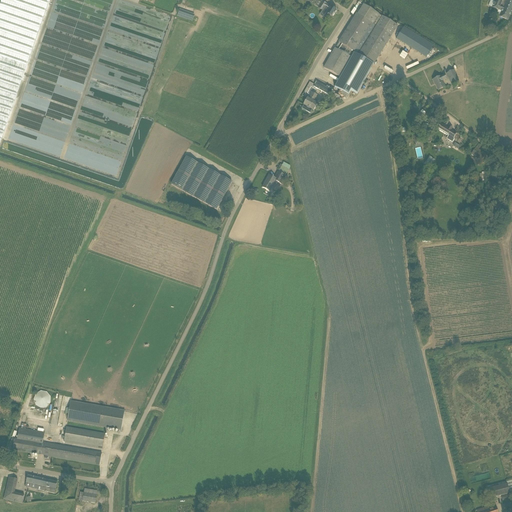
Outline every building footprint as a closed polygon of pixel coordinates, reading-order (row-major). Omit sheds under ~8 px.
[(1,0),(0,5),(0,71),(23,79),(49,0),(1,0)] [(495,0),(492,8),(498,11),(496,16),(499,17),(499,18),(508,22),(511,11),(511,1),(509,0),(495,0)] [(326,13),(332,17),(337,11),(330,7),(326,4),(322,2),(318,8),(322,11),(321,13),(322,13),(324,15),(324,16),(326,13)] [(398,26),(383,17),(377,26),(376,25),(375,26),(373,25),(379,15),(364,5),(358,15),(357,14),(335,49),(324,69),(340,78),(334,88),(348,96),(351,91),(357,94),(374,65),(373,65),(374,64),(391,36),(398,26)] [(178,15),(189,19),(191,14),(180,10),(178,15)] [(435,45),(404,28),(397,41),(429,58),(435,45)] [(459,81),(454,71),(446,74),(450,81),(453,80),(455,83),(459,81)] [(446,80),(444,76),(440,78),(440,77),(433,81),(434,84),(435,84),(438,91),(445,88),(442,82),(446,80)] [(329,96),(329,95),(332,91),(316,82),(314,87),(329,96)] [(304,105),(302,109),(309,113),(311,109),(314,111),(317,104),(314,103),(314,102),(313,102),(317,96),(312,93),(309,100),(307,99),(304,105)] [(420,110),(423,107),(418,101),(415,104),(420,110)] [(456,133),(451,130),(452,128),(449,126),(448,128),(441,124),(439,126),(439,127),(437,130),(448,136),(447,138),(453,142),(454,139),(453,139),(456,133)] [(471,155),(477,159),(480,162),(485,155),(476,148),(471,155)] [(430,156),(424,164),(430,168),(435,160),(430,156)] [(198,164),(186,157),(171,185),(182,191),(217,210),(232,183),(198,164)] [(274,179),(269,176),(262,188),(270,192),(276,181),(281,184),(285,177),(278,173),(274,179)] [(50,403),(49,391),(35,392),(35,401),(36,407),(47,407),(47,403),(50,403)] [(67,421),(106,428),(121,431),(124,411),(71,402),(67,421)] [(64,442),(102,448),(105,435),(66,428),(64,442)] [(12,450),(38,454),(99,465),(102,453),(43,443),(45,433),(19,429),(17,439),(15,439),(14,441),(12,450)] [(55,491),(57,482),(28,476),(25,487),(55,494),(55,491)] [(511,500),(510,494),(507,485),(486,490),(489,499),(501,496),(503,503),(508,501),(510,508),(511,507),(511,502),(511,500)] [(84,494),(83,497),(82,502),(95,504),(96,495),(84,494)]
